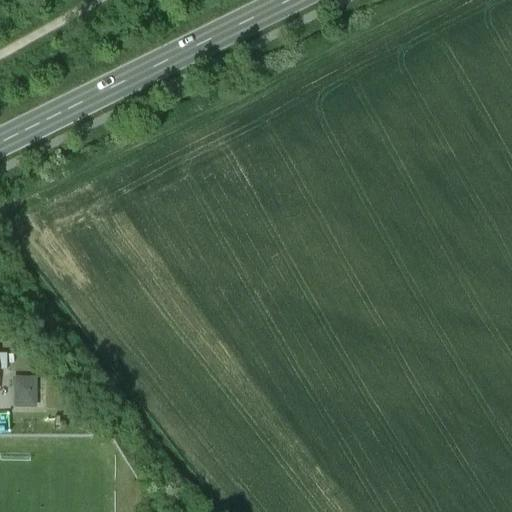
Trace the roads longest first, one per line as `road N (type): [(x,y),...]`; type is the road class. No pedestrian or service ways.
road 1 (unknown): [(0,221),(449,0)]
road 2 (secondary): [(0,139),(285,0)]
